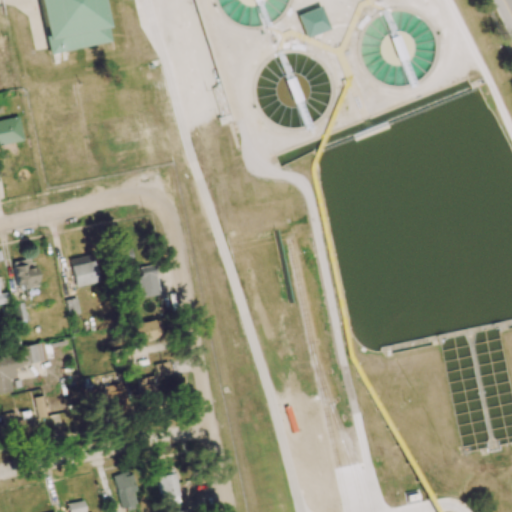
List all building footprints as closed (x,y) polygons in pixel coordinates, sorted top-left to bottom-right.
[(36,0),(46,54),(107,43),(99,0),(36,0)] [(103,137),(141,130),(138,114),(100,121),(103,137)] [(0,144),(21,140),(16,116),(0,119),(0,144)] [(105,147),(108,163),(146,155),(142,139),(105,147)] [(33,260),(12,261),(14,289),(34,288),(33,260)] [(96,282),(91,261),(69,266),(73,287),(96,282)] [(140,298),(157,295),(152,264),(135,266),(140,298)] [(0,303),(8,302),(6,293),(0,293),(0,303)] [(12,304),(14,321),(24,319),(22,303),(12,304)] [(127,326),(131,343),(162,335),(158,318),(127,326)] [(0,394),(10,393),(8,379),(16,378),(14,366),(44,361),(42,346),(0,352),(0,394)] [(154,364),(156,376),(169,374),(167,362),(154,364)] [(157,400),(156,377),(137,378),(138,401),(157,400)] [(125,403),(118,382),(102,387),(109,408),(125,403)] [(37,419),(46,416),(40,396),(31,399),(37,419)] [(0,414),(5,441),(34,436),(30,417),(15,420),(13,412),(0,414)] [(176,507),(174,469),(156,471),(159,508),(176,507)] [(137,507),(132,492),(134,492),(128,471),(110,476),(121,511),(137,507)] [(65,504),(66,511),(84,511),(82,500),(65,504)]
